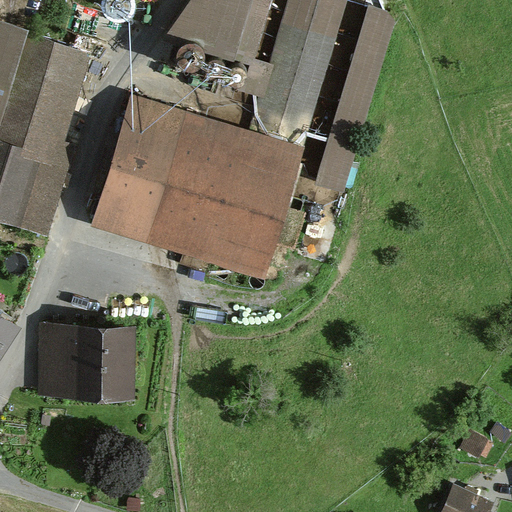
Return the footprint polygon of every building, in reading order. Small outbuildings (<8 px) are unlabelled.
[(189,0),(166,35),(249,60),(267,0),(189,0)] [(347,0),(285,0),(251,110),(309,128),(347,0)] [(393,16),(386,6),(367,0),(314,178),(342,186),(393,16)] [(0,215),(45,229),(73,143),(62,140),(90,51),(25,30),(27,26),(0,17),(0,215)] [(131,90),(91,222),(261,274),(301,142),(131,90)] [(0,349),(18,321),(0,309),(0,349)] [(39,318),(40,391),(136,391),(136,357),(135,318),(39,318)] [(498,421),(491,430),(505,440),(511,431),(498,421)] [(487,436),(470,428),(461,445),(479,454),(487,436)] [(454,480),(440,511),(486,511),(493,497),(474,489),(454,480)]
